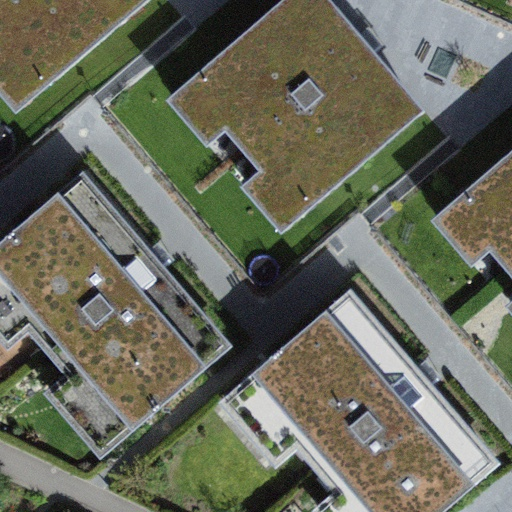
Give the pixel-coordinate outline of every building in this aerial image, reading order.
[(135,0),(0,0),(0,34),(41,85),(140,5),(135,0)] [(319,0),(305,0),(215,73),(316,197),(415,117),(319,0)] [(511,161),(474,192),(511,239),(511,161)] [(213,339),(85,185),(0,255),(0,276),(117,418),(213,339)] [(429,511),(483,468),(356,314),(260,393),(358,511),(429,511)]
